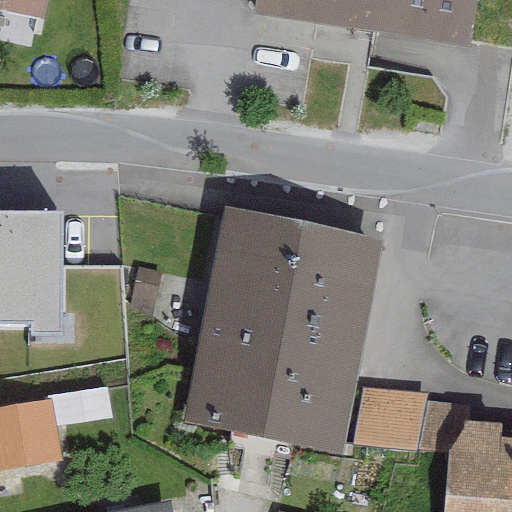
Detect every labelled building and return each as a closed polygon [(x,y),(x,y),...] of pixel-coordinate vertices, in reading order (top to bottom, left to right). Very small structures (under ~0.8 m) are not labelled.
[(0,0),(0,18),(38,27),(44,0),(0,0)] [(462,58),(471,0),(257,0),(254,25),(462,58)] [(68,209),(0,208),(0,343),(67,344),(68,209)] [(338,460),(373,255),(224,230),(188,434),(338,460)] [(422,408),(365,399),(357,451),(414,460),(422,408)] [(103,401),(0,417),(0,480),(60,471),(55,439),(108,430),(103,401)] [(511,511),(511,450),(498,450),(499,436),(451,433),(445,511),(511,511)]
